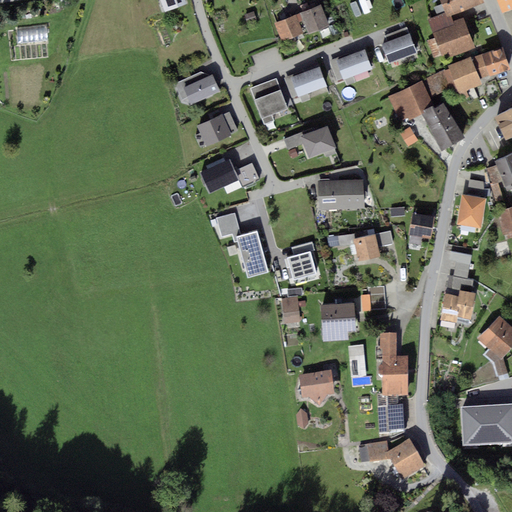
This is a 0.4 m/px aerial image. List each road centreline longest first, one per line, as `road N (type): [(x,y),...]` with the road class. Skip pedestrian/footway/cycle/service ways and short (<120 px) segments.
road 1 (residential): [(511,94),(470,135),(454,167),(422,362),(426,443),(478,511)]
road 2 (residential): [(276,188),(196,0)]
